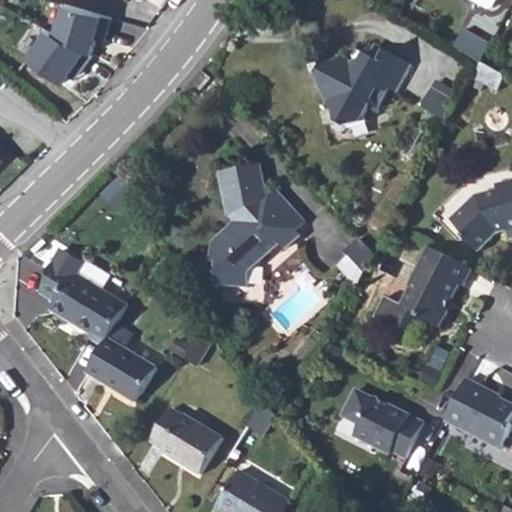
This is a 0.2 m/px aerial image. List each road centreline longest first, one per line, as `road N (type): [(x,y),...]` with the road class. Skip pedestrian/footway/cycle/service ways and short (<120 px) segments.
road 1 (tertiary): [(87,153),(171,64),(215,0)]
road 2 (tertiary): [(0,241),(87,153)]
